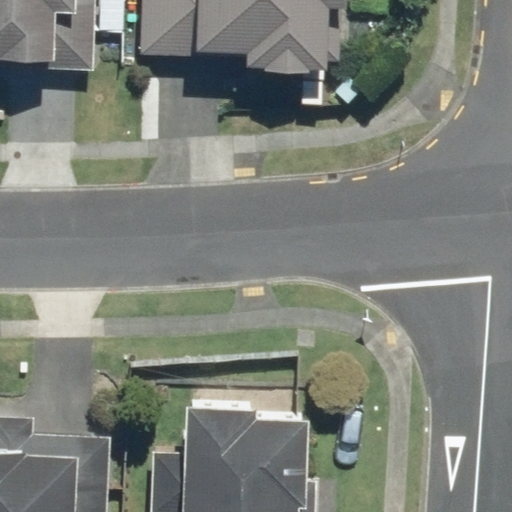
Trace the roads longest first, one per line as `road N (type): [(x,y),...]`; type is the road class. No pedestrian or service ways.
road 1 (residential): [(0,235),(508,201)]
road 2 (residential): [(485,511),(508,201)]
